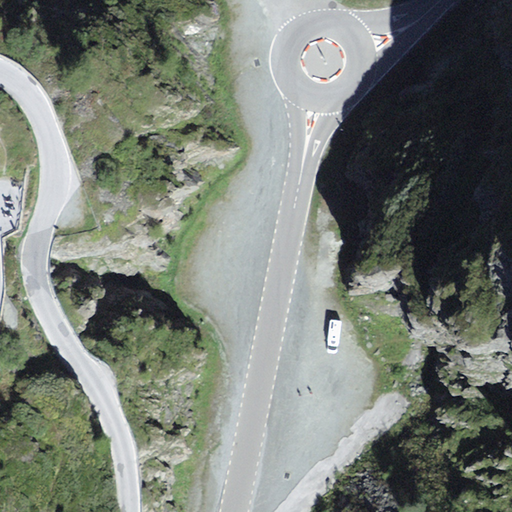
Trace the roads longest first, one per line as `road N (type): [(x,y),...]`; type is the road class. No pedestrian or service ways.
road 1 (tertiary): [(128,511),(109,410),(49,315),(35,276),(52,148),(36,105),(0,70)]
road 2 (tertiary): [(316,96),(234,511)]
road 3 (tertiary): [(357,48),(344,30),(323,24),(294,39),(290,75),(316,96)]
